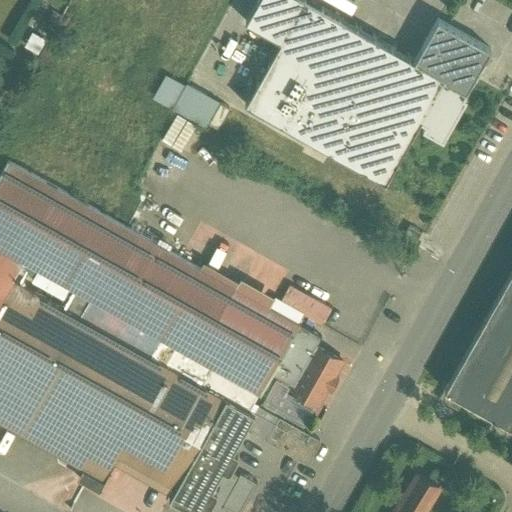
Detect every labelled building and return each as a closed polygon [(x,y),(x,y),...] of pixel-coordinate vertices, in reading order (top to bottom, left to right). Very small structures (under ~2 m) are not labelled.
[(415,60),(308,0),(257,0),(246,22),(281,41),(245,104),(386,183),(421,120),(446,77),(415,60)] [(491,49),(438,20),(415,60),(446,77),(421,120),(426,123),(423,129),(444,140),(467,98),(465,96),(491,49)] [(184,86),(170,78),(158,99),(172,107),(184,86)] [(220,102),(188,84),(174,109),(206,126),(220,102)] [(300,324),(8,160),(0,174),(0,422),(83,469),(83,471),(86,483),(92,486),(104,483),(115,463),(127,469),(131,462),(176,488),(227,398),(255,414),(259,405),(254,402),(259,393),(261,394),(300,324)] [(422,233),(410,226),(405,234),(417,241),(422,233)] [(511,270),(445,390),(464,400),(495,418),(511,427),(511,270)] [(316,345),(292,389),(318,404),(327,386),(332,389),(337,380),(332,377),(342,360),(316,345)] [(464,400),(445,390),(439,400),(458,410),(464,400)] [(176,488),(170,500),(191,511),(208,511),(218,496),(216,491),(213,489),(223,471),(227,473),(231,471),(238,459),(237,454),(234,452),(255,414),(227,398),(176,488)] [(319,439),(280,417),(266,441),(306,463),(311,462),(321,444),(319,439)] [(511,433),(511,427),(495,418),(490,428),(509,439),(511,433)] [(419,475),(395,511),(423,511),(439,488),(419,475)] [(469,487),(453,511),(477,511),(486,497),(469,487)]
